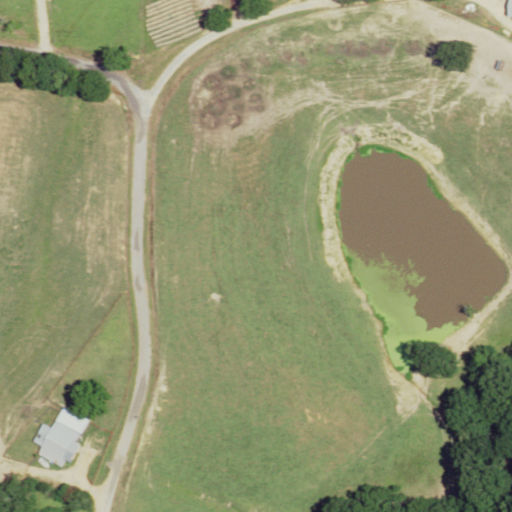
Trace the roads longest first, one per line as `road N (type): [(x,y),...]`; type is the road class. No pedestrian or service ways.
road 1 (residential): [(108,511),(117,463),(148,385),(137,282),(141,106),(109,77),(0,51)]
road 2 (residential): [(141,106),(179,57),(308,7)]
